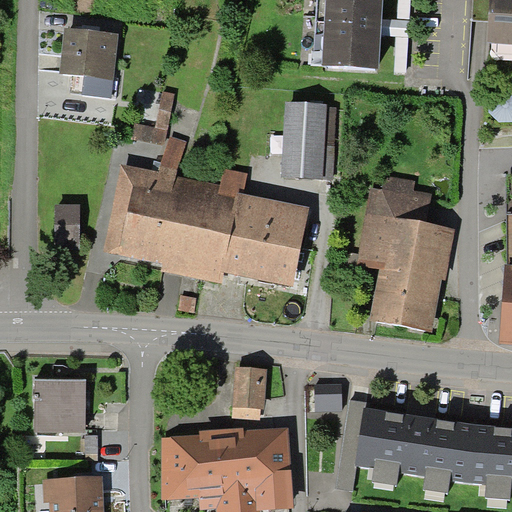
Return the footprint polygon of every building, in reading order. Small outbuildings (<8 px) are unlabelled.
[(384,0),(316,0),(312,67),(323,67),(323,70),(380,74),(382,38),(383,20),(384,0)] [(411,0),(398,0),(398,21),(410,22),(411,0)] [(511,0),(490,0),(488,47),(511,48),(511,0)] [(398,21),(383,20),(382,38),(397,39),(409,39),(410,22),(398,21)] [(120,37),(64,32),(60,78),(115,84),(120,37)] [(409,39),(397,39),(395,74),(407,75),(409,39)] [(165,148),(175,95),(163,93),(156,129),(134,125),(130,141),(165,148)] [(328,107),(286,105),(282,180),(323,182),(328,107)] [(187,142),(171,138),(158,173),(122,167),(103,254),(163,266),(161,273),(223,286),(226,275),(294,290),(311,211),(245,197),(249,176),(224,170),(221,187),(177,177),(187,142)] [(447,282),(455,231),(421,226),(426,195),(415,192),(416,183),(385,177),(382,191),(371,189),(359,255),(345,253),(341,276),(356,280),(359,266),(380,272),(372,323),(432,335),(443,282),(447,282)] [(81,207),(55,207),(55,252),(81,252),(81,207)] [(511,267),(506,268),(499,348),(511,349),(511,267)] [(268,371),(235,369),(232,420),(260,421),(261,411),(266,411),(268,371)] [(86,383),(36,383),(36,435),(87,435),(86,383)] [(343,385),(315,386),(316,414),(344,413),(343,385)] [(511,430),(477,427),(364,411),(357,470),(467,487),(511,490),(511,430)] [(245,430),(199,433),(199,438),(162,440),(165,500),(202,498),(202,509),(219,508),(218,511),(291,511),(293,511),(289,431),(245,433),(245,430)] [(105,511),(104,479),(43,481),(44,504),(49,504),(49,511),(105,511)]
